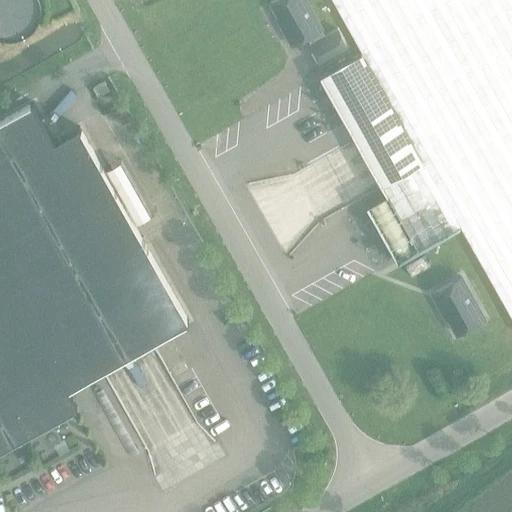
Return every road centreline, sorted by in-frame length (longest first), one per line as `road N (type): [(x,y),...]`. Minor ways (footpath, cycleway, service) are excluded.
road 1 (unclassified): [(101,0),(367,480)]
road 2 (unclassified): [(511,397),(367,480)]
